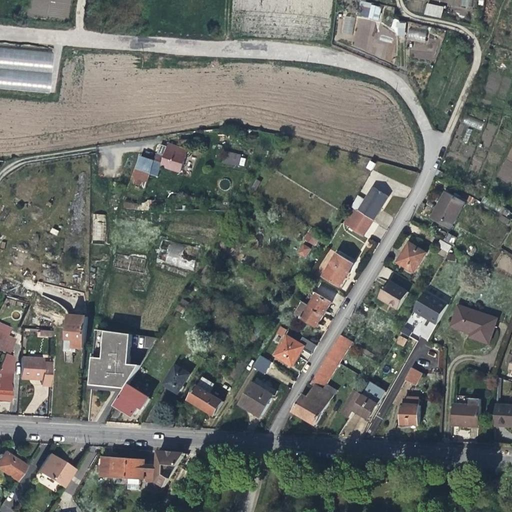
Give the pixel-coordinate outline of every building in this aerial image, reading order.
[(360,2),(358,17),(379,20),(381,5),(360,2)] [(440,18),(442,7),(427,4),(425,15),(440,18)] [(345,16),(341,32),(352,35),(356,18),(345,16)] [(405,33),(406,21),(392,20),(392,33),(405,33)] [(409,22),(405,38),(424,43),(428,26),(409,22)] [(412,41),(411,59),(435,60),(436,42),(412,41)] [(51,52),(0,47),(0,88),(46,92),(51,52)] [(170,149),(167,149),(164,157),(156,154),(155,160),(153,165),(161,168),(161,166),(181,171),(188,150),(172,144),(170,149)] [(132,149),(120,150),(122,163),(134,161),(132,149)] [(225,152),(223,162),(239,166),(241,155),(225,152)] [(146,187),(153,165),(155,160),(141,155),(132,182),(146,187)] [(466,202),(448,192),(439,207),(433,219),(452,229),(466,202)] [(364,201),(358,211),(372,221),(379,209),(364,201)] [(365,234),(372,221),(358,211),(356,214),(351,212),(345,222),(365,234)] [(307,232),(303,241),(316,245),(319,237),(307,232)] [(449,252),(453,246),(442,239),(438,246),(449,252)] [(201,250),(163,240),(157,263),(195,273),(201,250)] [(406,250),(398,263),(415,274),(428,252),(411,242),(406,250)] [(305,258),(311,249),(303,243),(297,252),(305,258)] [(338,254),(333,262),(329,268),(324,276),(341,286),(346,277),(350,271),(348,270),(352,263),(338,254)] [(207,263),(198,277),(208,284),(211,279),(206,276),(212,266),(207,263)] [(390,280),(379,298),(399,310),(410,292),(390,280)] [(438,325),(449,306),(426,292),(415,311),(420,314),(438,325)] [(318,293),(310,306),(324,314),(327,309),(332,301),(318,293)] [(320,321),(324,314),(310,306),(303,302),(296,314),(317,327),(320,321)] [(199,328),(204,320),(179,305),(171,318),(178,322),(180,318),(199,328)] [(459,305),(452,327),(472,334),(471,336),(471,338),(490,344),(498,319),(459,305)] [(91,321),(70,319),(68,347),(75,346),(74,354),(87,355),(91,321)] [(128,364),(133,334),(96,329),(91,384),(127,388),(130,384),(141,365),(128,364)] [(217,338),(225,343),(225,342),(229,336),(221,331),(217,338)] [(0,333),(0,351),(4,353),(0,363),(0,399),(11,400),(14,358),(7,355),(14,341),(0,333)] [(305,346),(288,335),(275,355),(292,366),(300,353),(305,346)] [(329,357),(339,364),(353,342),(342,335),(329,357)] [(399,336),(396,343),(404,346),(406,338),(399,336)] [(307,341),(304,350),(312,353),(316,345),(307,341)] [(272,362),(261,354),(256,362),(253,367),(265,374),(272,362)] [(49,387),(50,374),(50,363),(43,363),(43,357),(21,356),(20,378),(34,378),(42,379),(42,387),(49,387)] [(323,390),(339,364),(329,357),(312,385),(316,387),(310,397),(306,395),(295,413),(306,420),(316,426),(334,397),(323,390)] [(245,368),(237,363),(229,375),(237,380),(245,368)] [(176,365),(164,384),(173,389),(178,393),(190,374),(176,365)] [(424,374),(413,369),(406,380),(417,386),(424,374)] [(214,384),(203,377),(189,399),(202,407),(214,415),(223,401),(209,392),(214,384)] [(257,378),(254,382),(275,394),(277,391),(257,378)] [(261,417),(275,394),(254,382),(241,404),(251,410),(261,417)] [(125,392),(118,402),(129,409),(136,414),(142,405),(145,407),(151,397),(130,384),(127,388),(125,392)] [(351,418),(355,411),(364,396),(355,391),(342,413),(351,418)] [(379,404),(364,396),(355,411),(362,415),(370,420),(379,404)] [(421,426),(422,405),(420,405),(421,399),(405,399),(405,404),(403,404),(402,425),(413,426),(421,426)] [(455,405),(454,426),(460,427),(463,427),(464,425),(480,426),(482,406),(455,405)] [(511,405),(497,405),(496,427),(511,427),(511,405)] [(0,469),(17,481),(26,465),(13,457),(4,451),(0,457),(0,469)] [(145,461),(131,460),(130,478),(130,487),(128,489),(139,490),(140,479),(145,479),(146,483),(156,483),(165,488),(186,454),(159,452),(158,462),(145,461)] [(50,453),(39,471),(64,487),(75,469),(60,460),(50,453)] [(102,477),(130,478),(131,460),(118,459),(103,458),(102,477)]
